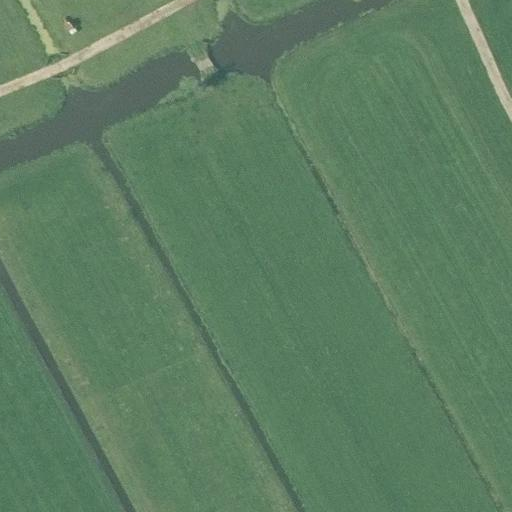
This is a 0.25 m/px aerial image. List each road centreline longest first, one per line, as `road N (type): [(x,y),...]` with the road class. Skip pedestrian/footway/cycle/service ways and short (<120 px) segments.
road 1 (track): [(0,93),(189,0)]
road 2 (track): [(511,114),(460,0)]
